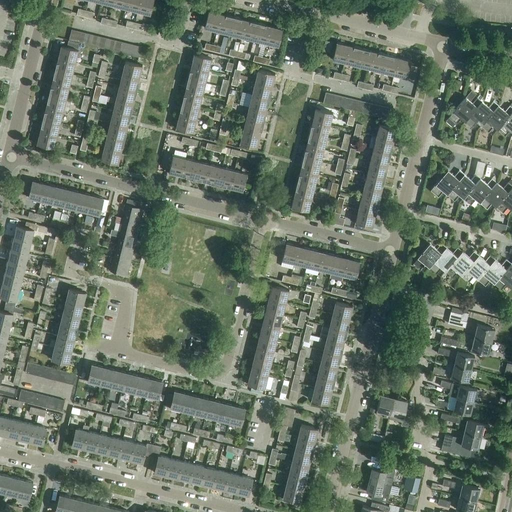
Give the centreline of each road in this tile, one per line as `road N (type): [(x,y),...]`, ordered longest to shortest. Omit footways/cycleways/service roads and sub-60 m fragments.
road 1 (residential): [(80,232),(69,275),(127,291),(119,352),(214,376),(226,363),(262,220)]
road 2 (residential): [(9,156),(262,220)]
road 3 (residential): [(432,297),(416,365),(429,471),(420,511)]
road 4 (residential): [(239,511),(53,464)]
road 5 (residential): [(308,11),(292,74),(393,99)]
road 6 (residential): [(188,0),(178,45),(75,23)]
road 7 (tertiary): [(443,43),(308,11)]
road 8 (residential): [(350,419),(383,286)]
road 9 (residential): [(262,220),(391,251)]
road 10 (residential): [(53,464),(73,390),(21,379)]
